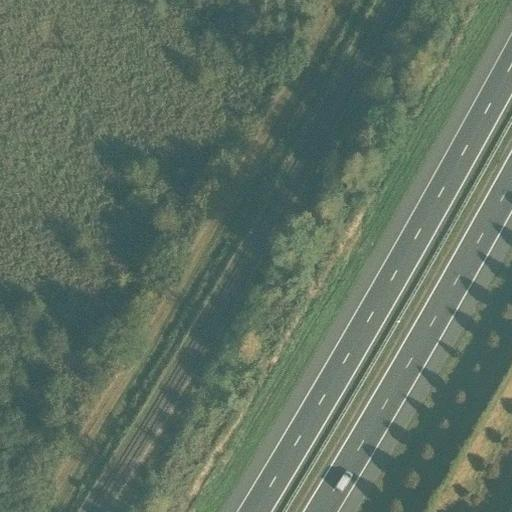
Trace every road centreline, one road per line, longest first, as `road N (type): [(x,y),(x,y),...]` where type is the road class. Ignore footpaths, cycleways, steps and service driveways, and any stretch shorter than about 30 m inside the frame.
road 1 (track): [(48,511),(256,164),(343,0)]
road 2 (motorway): [(511,60),(252,511)]
road 3 (motorway): [(319,511),(511,179)]
